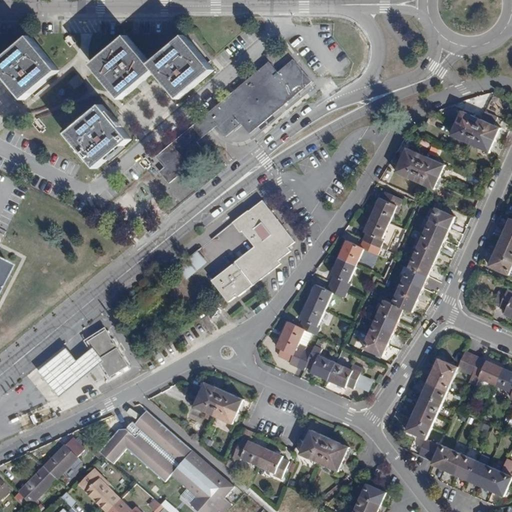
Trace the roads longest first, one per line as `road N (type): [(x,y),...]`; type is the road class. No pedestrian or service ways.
road 1 (residential): [(511,86),(490,81),(419,109),(288,293),(226,352)]
road 2 (residential): [(0,148),(83,191),(106,182),(273,35),(281,6)]
road 3 (secondary): [(0,375),(265,162)]
road 4 (residential): [(0,455),(196,358),(226,352)]
road 5 (tertiary): [(190,6),(0,7)]
road 6 (residential): [(441,311),(511,159)]
road 7 (secondary): [(265,162),(410,85)]
road 8 (residential): [(364,424),(275,385),(226,352)]
road 9 (residential): [(364,424),(441,311)]
road 10 (secondary): [(365,94),(329,105),(265,162)]
